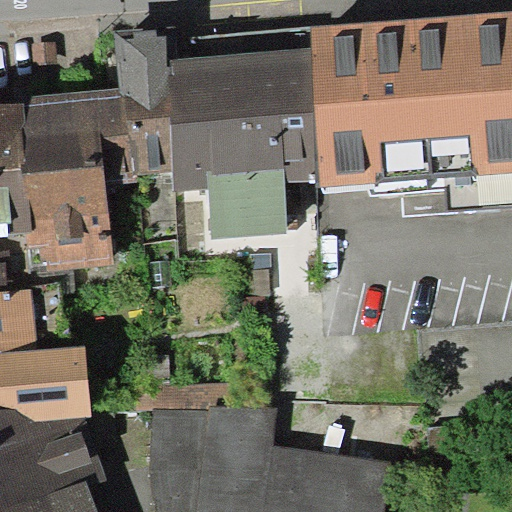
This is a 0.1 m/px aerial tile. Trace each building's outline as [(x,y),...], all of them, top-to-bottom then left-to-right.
[(511,11),(310,27),(312,47),(322,180),(322,185),(511,170),(511,11)] [(164,27),(118,30),(122,86),(129,174),(174,170),(166,57),(164,27)] [(312,47),(310,27),(193,35),(194,55),(312,47)] [(322,180),(312,47),(194,55),(166,57),(174,170),(175,190),(209,188),(212,238),(289,233),(285,182),(322,180)] [(0,291),(32,288),(49,286),(47,268),(114,262),(106,183),(130,180),(129,174),(122,86),(21,97),(21,101),(0,103),(0,291)] [(0,353),(39,349),(32,288),(0,291),(0,353)] [(39,349),(0,353),(0,410),(15,408),(32,421),(83,416),(93,416),(87,346),(39,349)] [(209,412),(154,411),(150,474),(157,511),(385,511),(391,462),(274,446),(278,408),(210,406),(209,412)] [(15,408),(0,410),(0,511),(98,511),(89,482),(106,477),(83,416),(32,421),(15,408)]
